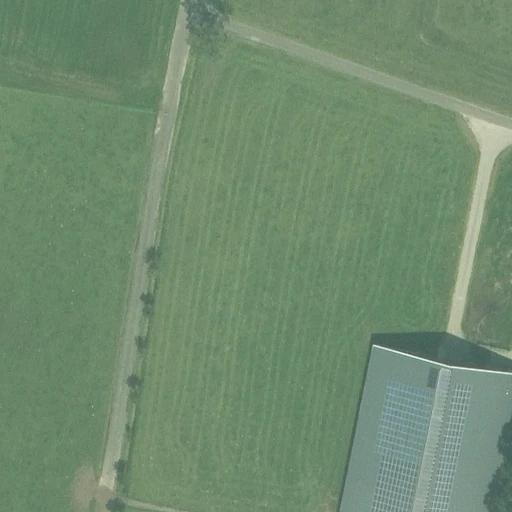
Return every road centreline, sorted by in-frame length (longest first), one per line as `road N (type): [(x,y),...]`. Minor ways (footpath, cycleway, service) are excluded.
road 1 (unclassified): [(112,511),(202,0)]
road 2 (unclassified): [(511,106),(219,0)]
